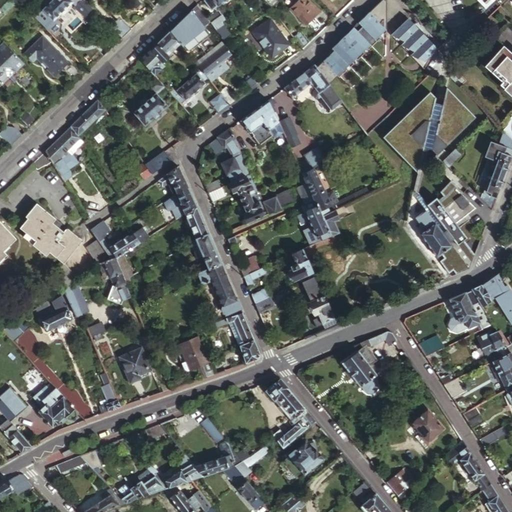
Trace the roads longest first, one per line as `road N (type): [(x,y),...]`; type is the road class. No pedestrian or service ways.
road 1 (tertiary): [(25,460),(275,364)]
road 2 (residential): [(0,175),(179,0)]
road 3 (residential): [(185,156),(371,0)]
road 4 (residential): [(275,364),(185,156)]
road 5 (residential): [(389,316),(511,504)]
road 6 (residential): [(399,511),(275,364)]
road 7 (tertiary): [(275,364),(389,316)]
road 8 (residential): [(185,156),(84,227)]
